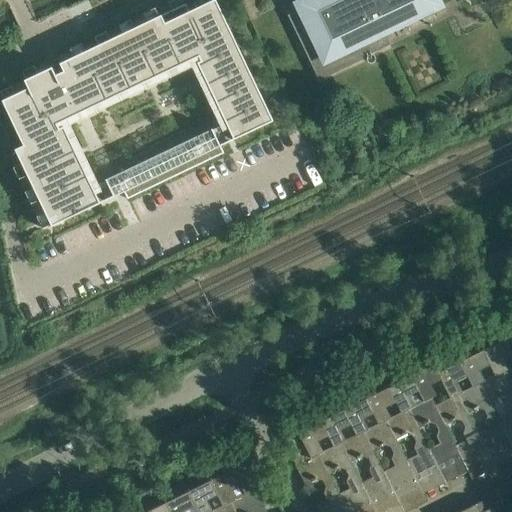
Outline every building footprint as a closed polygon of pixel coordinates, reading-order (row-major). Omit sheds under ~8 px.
[(28,89),(2,101),(23,146),(15,150),(51,227),(100,204),(63,127),(59,129),(57,125),(198,57),(200,62),(197,64),(233,140),(273,121),(214,0),(189,12),(185,4),(59,64),(61,67),(53,71),(52,68),(24,81),(28,89)] [(301,10),(289,16),(320,79),(363,58),(363,57),(390,45),(383,32),(438,5),(435,0),(308,0),(299,5),(301,10)] [(116,175),(105,180),(106,181),(113,197),(124,192),(127,199),(223,154),(220,147),(212,131),(212,129),(116,175)] [(30,190),(0,197),(0,228),(18,299),(127,271),(118,234),(46,252),(30,190)] [(509,325),(499,329),(502,335),(511,353),(511,368),(508,370),(504,372),(511,389),(511,329),(511,330),(509,325)] [(486,336),(477,341),(480,346),(490,366),(496,376),(485,382),(481,384),(490,403),(501,398),(507,400),(510,405),(505,422),(501,424),(508,439),(511,436),(511,389),(504,372),(508,370),(502,360),(511,354),(511,353),(502,335),(489,341),(486,336)] [(464,347),(454,352),(457,357),(468,377),(473,387),(462,393),(458,394),(468,414),(478,409),(485,411),(488,416),(486,423),(489,429),(478,435),(486,450),(501,443),(510,461),(511,459),(511,446),(508,439),(501,424),(490,403),(481,384),(485,382),(480,371),(490,366),(480,346),(467,352),(464,347)] [(441,358),(433,363),(441,380),(450,398),(440,404),(436,406),(446,425),(456,420),(462,422),(465,427),(463,434),(467,440),(456,446),(463,461),(478,454),(487,472),(495,468),(486,450),(478,435),(468,414),(458,394),(462,393),(457,382),(468,377),(457,357),(444,364),(441,358)] [(415,362),(405,366),(408,372),(423,402),(408,409),(418,429),(429,423),(435,425),(438,431),(436,437),(439,444),(429,450),(437,464),(452,457),(460,475),(468,471),(463,461),(456,446),(446,425),(436,406),(440,404),(431,385),(441,380),(433,363),(431,360),(417,367),(415,362)] [(408,409),(423,402),(408,372),(395,378),(392,373),(383,378),(385,383),(395,403),(400,413),(391,418),(386,421),(414,476),(429,468),(438,486),(446,483),(437,464),(429,450),(418,429),(408,409)] [(386,408),(395,403),(385,383),(372,390),(370,384),(360,389),(363,394),(373,414),(379,424),(368,429),(363,432),(391,487),(397,484),(402,494),(415,488),(410,478),(414,476),(386,421),(391,418),(386,408)] [(363,419),(373,414),(363,394),(350,401),(347,395),(338,400),(340,406),(351,425),(356,435),(346,441),(341,443),(368,499),(375,496),(380,506),(392,499),(387,489),(391,487),(363,432),(368,429),(363,419)] [(341,431),(351,425),(340,406),(327,412),(325,407),(315,412),(318,417),(328,437),(333,447),(323,452),(318,455),(346,510),(352,507),(354,511),(366,511),(370,510),(365,501),(368,499),(341,443),(346,441),(341,431)] [(295,428),(280,436),(290,455),(305,485),(306,485),(317,479),(322,481),(325,487),(323,493),(327,500),(316,505),(315,506),(318,511),(342,511),(346,510),(318,455),(323,452),(318,442),(328,437),(318,417),(305,423),(302,418),(293,423),(295,428)] [(237,455),(227,459),(230,465),(246,494),(231,502),(236,511),(263,511),(261,506),(276,498),(270,486),(268,483),(257,488),(252,479),(263,473),(253,453),(239,460),(237,455)] [(214,466),(204,471),(207,476),(218,496),(223,506),(212,511),(210,511),(236,511),(231,502),(246,494),(230,465),(217,471),(214,466)] [(191,477),(182,482),(185,487),(197,511),(210,511),(212,511),(207,501),(218,496),(207,476),(194,483),(191,477)] [(169,488),(159,493),(162,499),(169,511),(197,511),(185,487),(172,494),(169,488)] [(146,500),(137,504),(140,511),(169,511),(162,499),(149,505),(146,500)] [(492,511),(486,499),(460,511),(492,511)]
